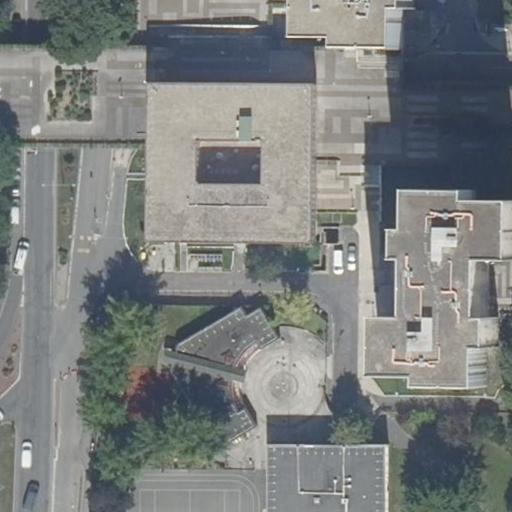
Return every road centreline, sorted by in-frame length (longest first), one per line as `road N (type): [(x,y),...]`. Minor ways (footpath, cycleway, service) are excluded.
road 1 (residential): [(94,64),(511,67)]
road 2 (residential): [(82,341),(94,64)]
road 3 (residential): [(69,511),(82,341)]
road 4 (primary): [(40,233),(41,63)]
road 5 (primary): [(36,386),(40,233)]
road 6 (primary): [(31,511),(36,386)]
